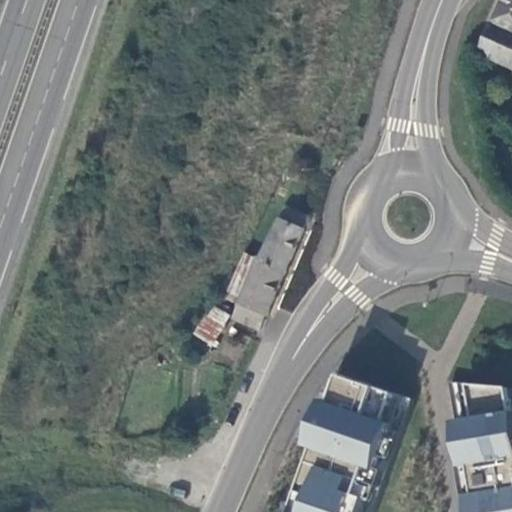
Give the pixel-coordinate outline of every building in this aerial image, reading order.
[(511,0),(504,0),(482,53),(511,67),(511,0)] [(269,317),(310,218),(287,208),(263,258),(259,257),(258,258),(240,306),(234,319),(248,324),(254,311),(269,317)] [(240,306),(258,258),(247,253),(227,300),(240,306)] [(206,304),(195,337),(216,344),(227,311),(206,304)] [(261,330),(269,317),(254,311),(248,324),(261,330)] [(371,511),(411,399),(337,373),(288,511),(371,511)] [(511,511),(511,400),(510,388),(475,385),(480,418),(458,421),(472,511),(511,511)]
